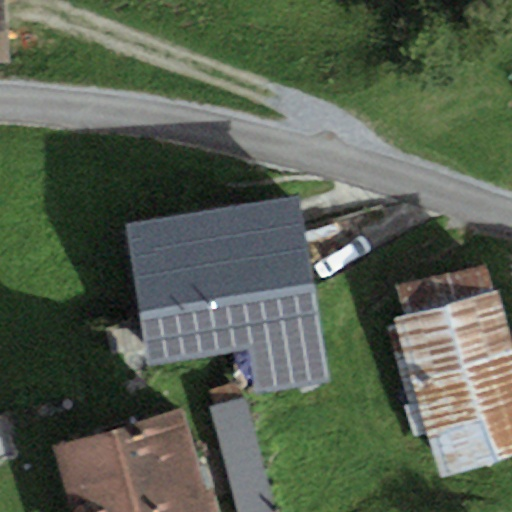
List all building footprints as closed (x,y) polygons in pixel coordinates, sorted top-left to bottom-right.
[(0,0),(0,63),(16,63),(12,0),(0,0)] [(301,197),(127,224),(149,365),(247,350),(254,393),(330,382),(301,197)] [(405,320),(396,323),(437,478),(511,458),(511,335),(492,260),(396,285),(405,320)] [(274,511),(244,399),(209,408),(237,511),(274,511)] [(212,511),(183,410),(55,446),(74,511),(212,511)]
